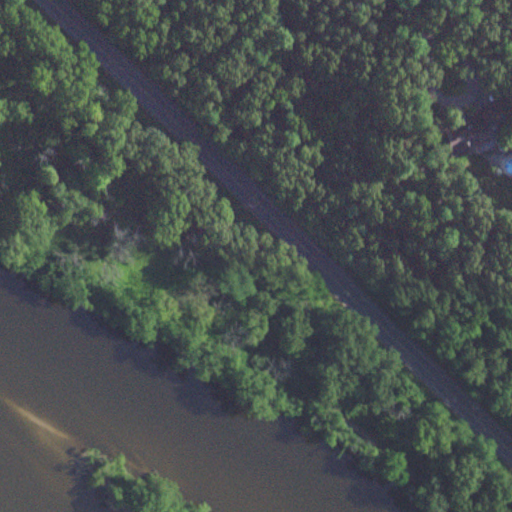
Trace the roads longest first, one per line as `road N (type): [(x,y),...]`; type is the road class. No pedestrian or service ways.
road 1 (tertiary): [(340,283),(52,0)]
road 2 (tertiary): [(511,449),(340,283)]
